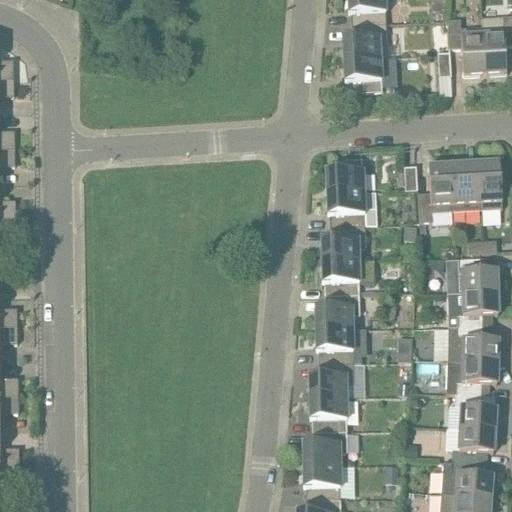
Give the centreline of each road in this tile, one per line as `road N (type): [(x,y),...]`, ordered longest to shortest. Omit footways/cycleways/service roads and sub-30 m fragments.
road 1 (residential): [(253,511),(295,135)]
road 2 (residential): [(53,156),(295,135)]
road 3 (residential): [(59,511),(58,277)]
road 4 (residential): [(295,135),(511,122)]
road 5 (residential): [(53,156),(47,44),(0,19)]
road 6 (residential): [(295,135),(307,0)]
road 7 (residential): [(58,277),(53,156)]
